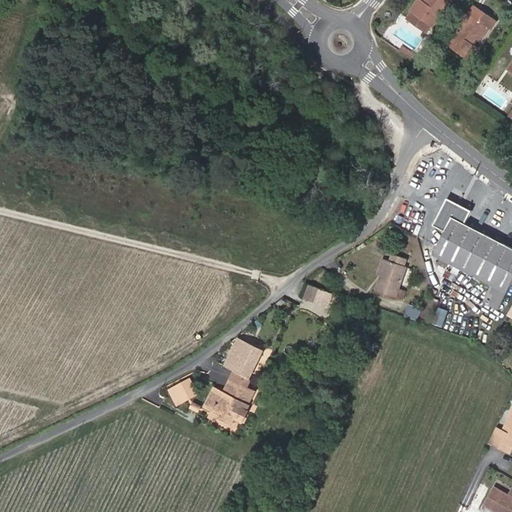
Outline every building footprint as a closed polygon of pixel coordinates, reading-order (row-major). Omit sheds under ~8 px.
[(424,0),(424,1),(422,0),(418,0),(411,10),(412,11),(407,20),(426,33),(432,25),(433,26),(450,0),(424,0)] [(489,26),(492,27),(493,28),(498,21),(476,6),(450,43),(472,59),(479,48),(475,45),(480,38),(489,26)] [(489,26),(480,38),(483,40),(492,27),(489,26)] [(417,55),(422,58),(430,46),(425,43),(417,55)] [(399,50),(405,54),(408,49),(403,45),(399,50)] [(422,58),(417,55),(408,49),(405,54),(419,63),(422,58)] [(500,309),(511,285),(511,247),(467,224),(474,211),(449,198),(434,225),(446,231),(434,255),(443,260),(440,265),(446,269),(449,263),(495,287),(487,302),(500,309)] [(388,260),(382,276),(377,291),(397,297),(400,288),(407,267),(404,266),(406,259),(394,254),(391,261),(388,260)] [(388,260),(382,258),(377,274),(382,276),(388,260)] [(400,288),(397,297),(404,300),(407,290),(400,288)] [(337,309),(344,296),(334,293),(328,305),(337,309)] [(421,321),(430,324),(439,301),(430,298),(421,321)] [(235,371),(250,378),(263,351),(240,339),(226,366),(235,371)] [(250,378),(235,371),(229,383),(253,395),(255,391),(246,387),(250,378)] [(184,400),(199,395),(192,381),(181,386),(185,395),(183,400),(184,400)] [(253,395),(229,383),(225,392),(221,391),(220,395),(213,392),(206,407),(212,410),(220,414),(219,416),(233,423),(235,417),(243,421),(249,410),(246,409),(253,395)] [(179,402),(183,400),(185,395),(181,386),(171,390),(176,401),(179,402)] [(184,400),(183,400),(179,402),(180,402),(182,403),(199,395),(184,400)] [(191,408),(199,412),(201,406),(194,403),(191,408)] [(220,414),(212,410),(209,416),(216,420),(219,416),(220,414)] [(511,416),(504,433),(497,430),(490,444),(504,451),(505,449),(511,452),(511,450),(511,416)] [(495,487),(485,505),(497,511),(511,511),(511,497),(495,487)]
